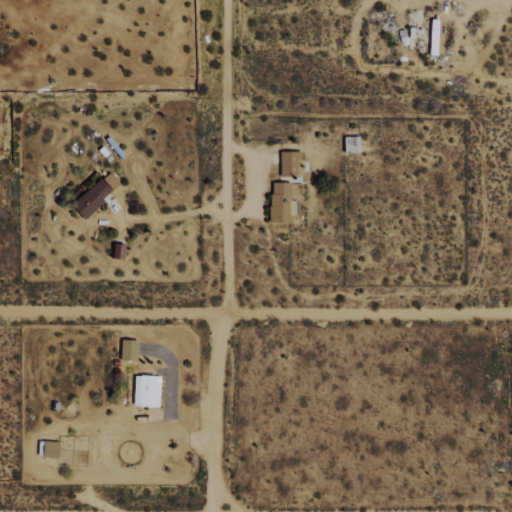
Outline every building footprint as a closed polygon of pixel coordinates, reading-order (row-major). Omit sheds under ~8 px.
[(278,176),(295,176),(296,161),(298,161),(298,151),(278,151),(278,176)] [(69,206),(81,219),(117,184),(105,171),(69,206)] [(288,201),(288,182),(269,181),(268,222),(290,222),(291,201),(288,201)] [(118,360),(134,360),(135,340),(119,340),(118,360)] [(132,375),(131,406),(157,407),(158,376),(132,375)] [(54,456),(55,442),(40,441),(40,455),(54,456)]
